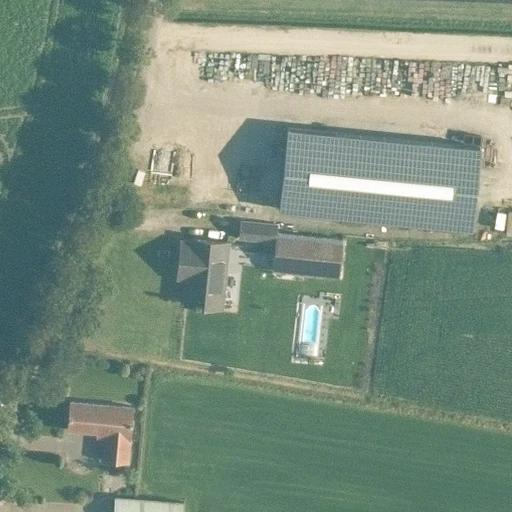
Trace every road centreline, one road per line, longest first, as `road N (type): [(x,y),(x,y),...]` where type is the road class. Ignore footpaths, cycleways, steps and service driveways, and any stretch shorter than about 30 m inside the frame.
road 1 (unclassified): [(0,421),(54,331),(97,228),(132,122),(158,0)]
road 2 (unknown): [(136,103),(491,133)]
road 3 (unknown): [(97,228),(229,233)]
